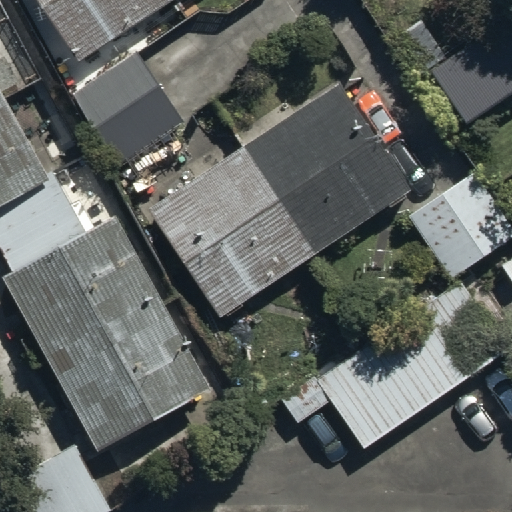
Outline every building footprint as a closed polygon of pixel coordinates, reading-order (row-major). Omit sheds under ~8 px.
[(43,0),(77,49),(150,0),(43,0)] [(421,12),(386,35),(409,71),(423,63),(459,119),(511,85),(511,32),(500,14),(445,48),(421,12)] [(181,140),(167,119),(179,110),(136,44),(67,90),(113,159),(125,152),(136,169),(181,140)] [(336,72),(149,202),(223,308),(411,177),(382,135),(396,126),(369,86),(353,97),(336,72)] [(0,79),(0,240),(11,261),(2,265),(95,438),(208,377),(114,203),(77,223),(0,79)] [(405,208),(449,270),(511,225),(511,220),(470,162),(405,208)] [(315,371),(362,439),(505,340),(458,272),(315,371)] [(74,435),(8,472),(30,511),(92,511),(112,501),(74,435)] [(281,511),(281,490),(182,491),(182,511),(281,511)]
